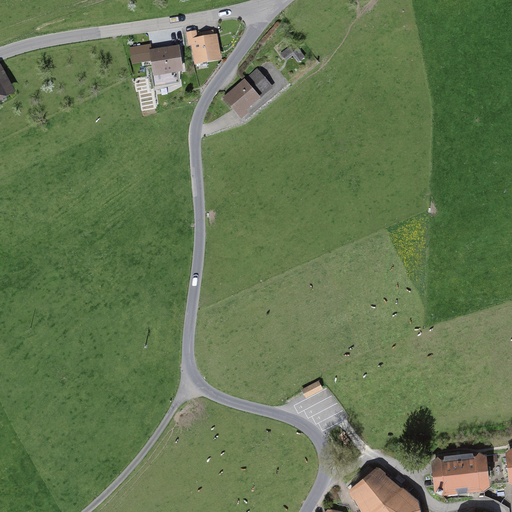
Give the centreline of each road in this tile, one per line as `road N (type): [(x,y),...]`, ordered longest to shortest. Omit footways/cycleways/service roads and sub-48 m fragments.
road 1 (tertiary): [(195,379),(188,345),(200,230),(198,117),(266,3)]
road 2 (tertiary): [(0,54),(266,3)]
road 3 (tertiary): [(305,511),(325,465),(312,431),(216,395),(195,379)]
road 4 (unclassified): [(85,511),(139,457),(195,379)]
